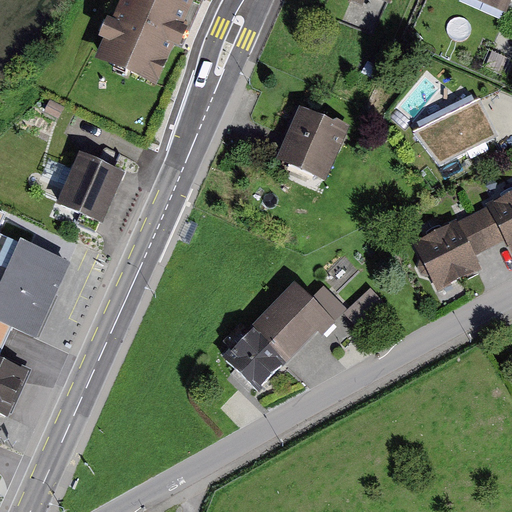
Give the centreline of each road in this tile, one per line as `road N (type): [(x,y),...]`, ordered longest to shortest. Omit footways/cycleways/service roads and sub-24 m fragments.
road 1 (secondary): [(254,0),(31,511)]
road 2 (residential): [(511,297),(122,511)]
